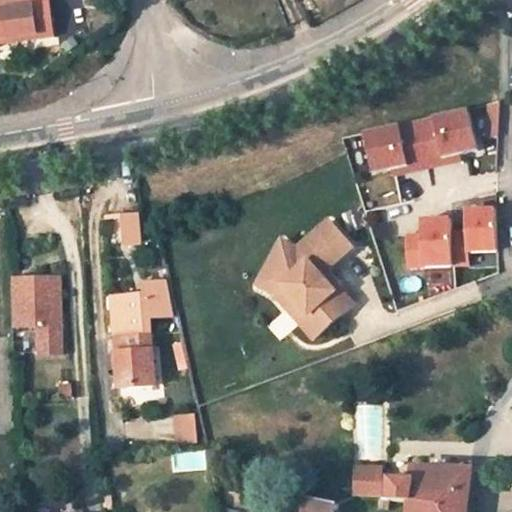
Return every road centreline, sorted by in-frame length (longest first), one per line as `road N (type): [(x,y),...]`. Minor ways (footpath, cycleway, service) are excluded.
road 1 (secondary): [(159,117),(283,78),(422,0)]
road 2 (secondary): [(0,150),(159,117)]
